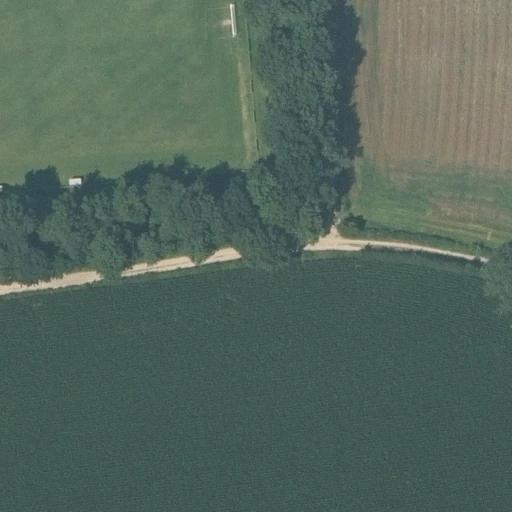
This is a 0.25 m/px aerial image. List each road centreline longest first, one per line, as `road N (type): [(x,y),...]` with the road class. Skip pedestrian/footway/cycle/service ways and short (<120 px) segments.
road 1 (track): [(0,289),(331,243)]
road 2 (track): [(317,0),(331,243)]
road 3 (track): [(331,243),(394,247),(511,272)]
